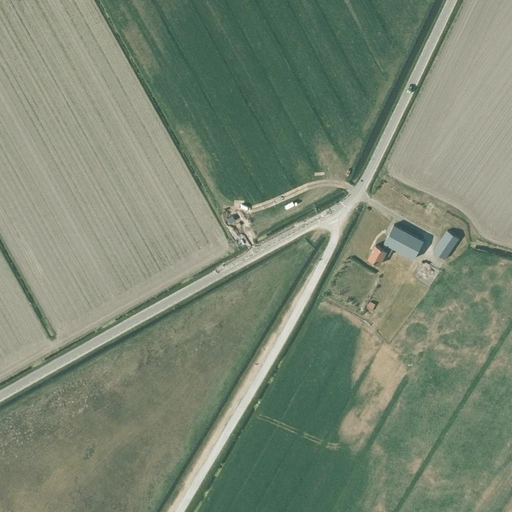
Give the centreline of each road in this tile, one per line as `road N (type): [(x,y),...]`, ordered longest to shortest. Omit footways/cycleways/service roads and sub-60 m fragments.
road 1 (unclassified): [(0,394),(356,195),(453,0)]
road 2 (track): [(333,211),(332,243),(178,511)]
